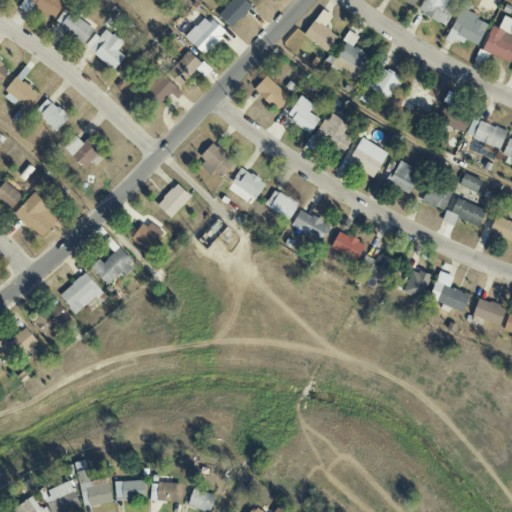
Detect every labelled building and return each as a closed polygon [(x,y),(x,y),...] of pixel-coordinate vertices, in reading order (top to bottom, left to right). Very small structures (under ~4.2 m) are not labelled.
[(64,3),(60,0),(24,0),(19,9),(28,14),(33,6),(54,19),(64,3)] [(251,7),(244,0),(231,0),(217,16),(231,29),(251,7)] [(423,0),(417,11),(444,27),(453,11),(443,5),(446,0),(423,0)] [(303,37),(327,52),(337,36),(324,28),(331,17),(321,9),(303,37)] [(476,47),(488,23),(460,9),(445,41),(451,44),(455,37),(476,47)] [(85,43),(94,28),(63,10),(54,25),(85,43)] [(224,34),(205,16),(185,37),(204,56),(224,34)] [(498,29),(491,26),(481,51),(511,63),(511,59),(511,37),(511,38),(511,35),(511,20),(503,17),(498,29)] [(124,57),(117,51),(123,43),(105,29),(99,37),(94,34),(84,47),(113,71),(124,57)] [(358,37),(349,32),(335,58),(362,72),(370,56),(352,47),(358,37)] [(0,83),(9,68),(0,63),(0,83)] [(399,79),(383,70),(371,90),(388,99),(399,79)] [(177,100),(182,92),(160,75),(145,94),(160,105),(169,94),(177,100)] [(276,111),(288,98),(266,76),(253,90),(276,111)] [(1,97),(14,106),(17,101),(27,108),(38,93),(15,77),(1,97)] [(308,113),(313,105),(299,96),(285,118),(310,133),(318,119),(308,113)] [(55,132),(68,119),(47,99),(34,112),(55,132)] [(462,134),(469,117),(442,106),(435,123),(462,134)] [(314,136),(343,153),(351,139),(342,134),(348,124),(331,114),(327,122),(323,119),(314,136)] [(470,145),(496,156),(506,132),(472,118),(466,134),(473,137),(470,145)] [(83,168),(100,150),(88,138),(83,144),(74,136),(63,148),(83,168)] [(387,153),(361,138),(347,162),(373,177),(387,153)] [(501,162),(511,166),(511,139),(510,139),(501,162)] [(196,164),(209,176),(214,171),(221,178),(234,163),(214,144),(196,164)] [(384,182),(408,194),(419,171),(399,162),(393,173),(389,172),(384,182)] [(265,184),(240,168),(230,183),(255,199),(265,184)] [(481,181),(464,173),(458,185),(476,193),(481,181)] [(0,186),(0,202),(10,211),(22,197),(4,182),(0,186)] [(170,219),(190,197),(176,184),(156,206),(170,219)] [(450,193),(427,185),(421,203),(444,211),(450,193)] [(290,219),(298,203),(273,190),(264,207),(290,219)] [(60,218),(34,193),(14,214),(39,239),(60,218)] [(478,228),(485,210),(456,199),(450,213),(445,211),(441,222),(453,227),(456,219),(478,228)] [(320,243),(330,227),(300,210),(290,226),(320,243)] [(511,242),(511,222),(495,216),(488,233),(511,242)] [(163,233),(146,220),(132,239),(148,252),(163,233)] [(364,243),(337,232),(330,250),(356,261),(364,243)] [(119,273),(124,277),(135,266),(117,249),(102,264),(98,259),(90,268),(107,285),(119,273)] [(363,256),(357,273),(385,283),(393,260),(378,254),(376,261),(363,256)] [(430,277),(412,269),(402,293),(420,301),(430,277)] [(428,299),(442,305),(441,307),(462,314),(469,295),(448,288),(452,277),(438,272),(428,299)] [(74,315),(101,293),(85,273),(58,295),(74,315)] [(505,308),(478,298),(471,316),(499,326),(505,308)] [(71,319),(54,299),(30,320),(48,340),(71,319)] [(511,313),(509,313),(502,330),(511,334),(511,313)] [(0,340),(0,353),(11,366),(37,342),(24,328),(7,343),(3,338),(0,340)] [(145,500),(144,481),(114,482),(115,501),(145,500)] [(43,494),(49,511),(70,511),(80,509),(71,483),(43,494)] [(205,511),(209,511),(215,496),(192,489),(187,506),(205,511)] [(16,511),(47,511),(44,507),(39,510),(32,497),(14,507),(16,511)]
